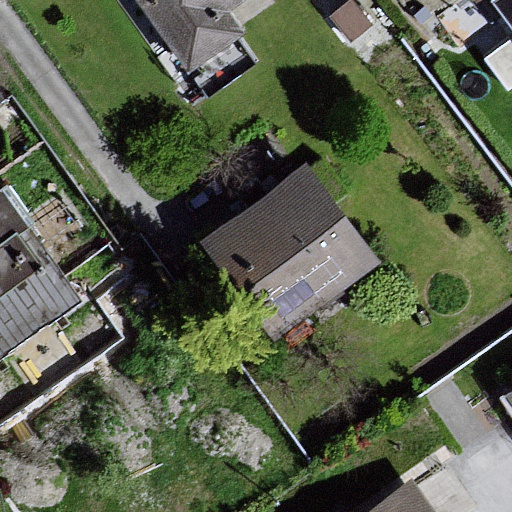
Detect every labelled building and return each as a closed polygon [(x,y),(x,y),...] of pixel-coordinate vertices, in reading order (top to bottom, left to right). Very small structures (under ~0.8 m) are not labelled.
[(247,0),(132,0),(188,79),(245,39),(228,14),(247,0)] [(511,0),(496,0),(492,3),(511,31),(511,0)] [(376,258),(305,158),(198,238),(273,337),(376,258)] [(0,353),(77,300),(0,190),(0,353)] [(430,511),(418,491),(399,491),(363,511),(430,511)]
